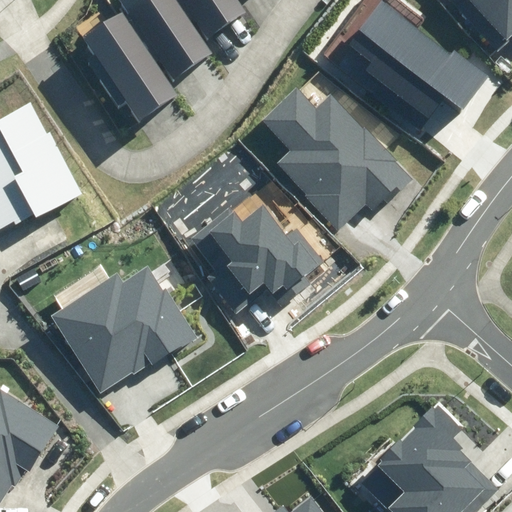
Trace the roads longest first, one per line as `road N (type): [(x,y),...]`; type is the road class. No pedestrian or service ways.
road 1 (residential): [(5,0),(105,150),(131,164),(202,124),(300,0)]
road 2 (residential): [(124,511),(399,319),(429,289)]
road 3 (residential): [(429,289),(511,176)]
